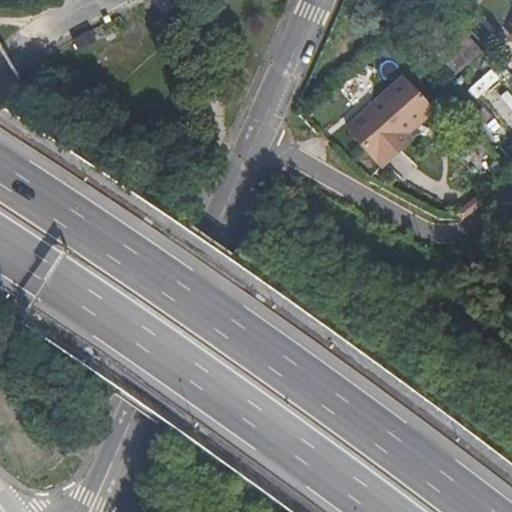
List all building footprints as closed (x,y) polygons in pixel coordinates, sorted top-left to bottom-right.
[(475,0),(442,0),(458,16),(475,0)] [(482,52),(450,16),(425,39),(457,75),(482,52)] [(98,41),(97,40),(93,32),(93,31),(91,30),(90,30),(74,39),(74,41),(79,50),(80,51),(81,51),(97,42),(98,41)] [(436,110),(405,76),(346,127),(383,168),(414,140),(409,134),(436,110)] [(489,142),(500,136),(486,111),(475,117),(489,142)]
